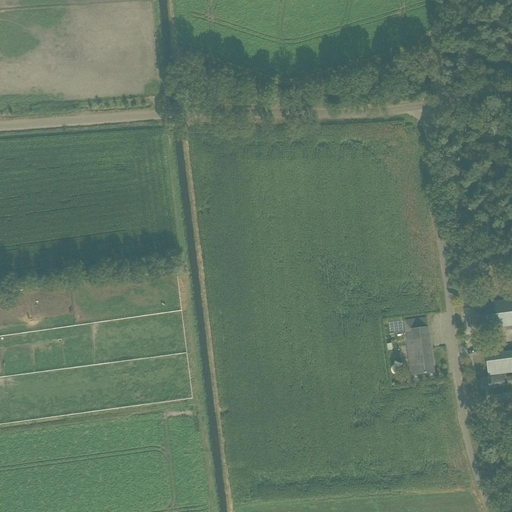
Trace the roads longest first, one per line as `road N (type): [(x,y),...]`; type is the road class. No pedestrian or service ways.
road 1 (unclassified): [(0,127),(422,107)]
road 2 (unclassified): [(492,511),(458,393),(422,107)]
